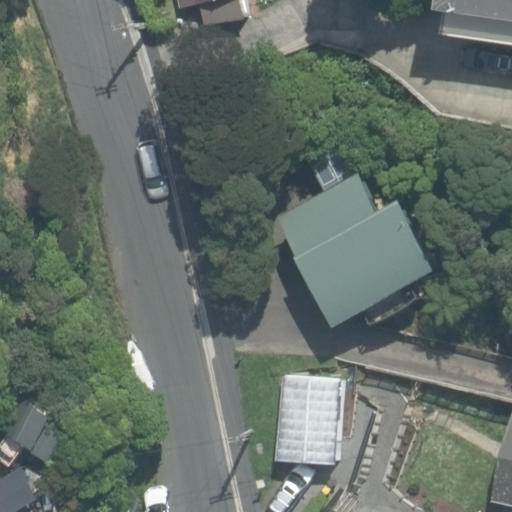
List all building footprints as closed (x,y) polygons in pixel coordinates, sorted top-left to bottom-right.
[(182,0),(185,9),(206,4),(211,28),(252,19),(248,0),(182,0)] [(511,0),(447,0),(444,33),(511,40),(511,0)] [(293,214),(349,325),(459,270),(424,202),(402,213),(380,170),(293,214)] [(284,460),(345,464),(350,380),(289,376),(284,460)] [(2,425),(43,450),(63,418),(21,393),(2,425)] [(0,511),(16,511),(0,487),(0,511)]
